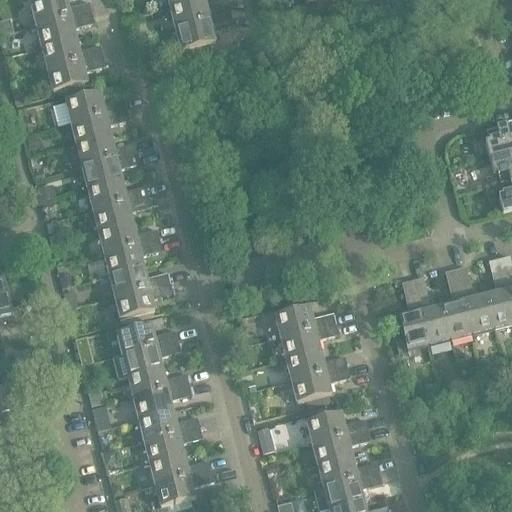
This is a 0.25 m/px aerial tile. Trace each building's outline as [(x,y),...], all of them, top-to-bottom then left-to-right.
[(64,0),(61,0),(30,8),(36,30),(92,16),(89,6),(68,11),(64,0)] [(166,0),(169,11),(204,3),(203,0),(166,0)] [(204,3),(169,11),(175,33),(231,19),(228,8),(207,14),(204,3)] [(306,6),(292,10),(295,22),(310,18),(306,6)] [(73,32),(94,27),(92,16),(36,30),(41,52),(76,43),(73,32)] [(231,19),(175,33),(180,55),(215,46),(212,35),(233,30),(231,19)] [(10,23),(0,25),(0,36),(1,39),(13,36),(10,23)] [(76,43),(41,52),(47,74),(103,60),(100,49),(79,54),(76,43)] [(84,76),(105,70),(103,60),(47,74),(52,96),(87,87),(84,76)] [(99,96),(65,105),(71,128),(126,114),(124,103),(102,108),(99,96)] [(17,98),(13,99),(15,110),(23,108),(22,102),(17,98)] [(126,114),(71,128),(76,149),(110,141),(108,129),(129,124),(126,114)] [(489,145),(484,146),(488,160),(489,160),(489,162),(493,161),(511,156),(511,127),(496,131),(498,140),(488,143),(489,145)] [(35,138),(26,140),(29,152),(38,149),(35,138)] [(110,141),(76,149),(81,171),(137,157),(135,146),(113,152),(110,141)] [(489,163),(490,164),(489,165),(492,179),(497,178),(500,189),(510,187),(509,186),(511,185),(511,156),(493,161),(493,162),(489,163)] [(137,157),(81,171),(87,193),(121,184),(119,173),(140,168),(137,157)] [(121,184),(87,193),(92,215),(148,200),(146,190),(124,195),(121,184)] [(510,187),(511,195),(502,197),(502,199),(498,201),(502,215),(502,214),(503,216),(506,215),(506,216),(511,214),(511,185),(509,186),(510,187)] [(52,188),(36,192),(39,205),(51,202),(55,201),(52,188)] [(148,200),(92,215),(98,236),(132,228),(130,216),(151,211),(148,200)] [(51,202),(39,205),(41,213),(53,210),(51,202)] [(132,228),(98,236),(103,258),(159,244),(156,233),(135,239),(132,228)] [(56,238),(48,240),(50,248),(58,246),(56,238)] [(143,271),(140,260),(162,254),(159,244),(103,258),(109,280),(143,271)] [(511,271),(509,260),(499,263),(511,315),(511,271)] [(496,297),(485,300),(493,334),(511,329),(511,315),(499,263),(488,265),(496,297)] [(143,271),(109,280),(114,301),(170,287),(167,277),(146,282),(143,271)] [(466,271),(455,274),(472,339),(493,334),(485,300),(474,303),(466,271)] [(445,276),(452,308),(442,311),(450,345),(472,339),(455,274),(445,276)] [(72,277),(58,280),(61,292),(75,288),(72,277)] [(0,280),(0,321),(12,318),(2,280),(0,280)] [(423,282),(412,284),(428,350),(450,345),(442,311),(430,313),(423,282)] [(412,284),(401,287),(409,319),(399,321),(398,321),(407,356),(407,355),(428,350),(412,284)] [(170,287),(114,301),(120,324),(154,315),(151,303),(173,298),(170,287)] [(73,294),(62,297),(66,313),(77,311),(73,294)] [(309,311),(274,320),(280,342),(336,328),(333,317),(312,323),(309,311)] [(151,328),(116,337),(122,359),(178,345),(175,334),(154,340),(151,328)] [(320,355),(317,344),(338,338),(336,328),(280,342),(286,364),(320,355)] [(239,335),(226,338),(230,354),(243,351),(239,335)] [(87,340),(74,343),(80,369),(93,366),(87,340)] [(122,359),(112,362),(118,383),(127,381),(162,372),(159,361),(180,356),(178,345),(122,359)] [(320,355),(286,364),(291,385),(347,371),(344,361),(323,366),(320,355)] [(347,371),(291,385),(297,408),(331,399),(328,387),(349,382),(347,371)] [(162,372),(127,381),(133,402),(189,388),(186,378),(165,383),(162,372)] [(16,385),(22,409),(23,409),(23,408),(32,406),(33,407),(34,406),(28,382),(16,385)] [(253,384),(246,386),(249,396),(256,394),(253,384)] [(21,410),(22,409),(16,385),(5,388),(11,412),(12,412),(12,411),(21,409),(21,410)] [(5,388),(0,388),(0,414),(1,415),(1,414),(10,412),(11,412),(5,388)] [(99,388),(86,391),(86,394),(90,410),(103,407),(99,388)] [(189,388),(133,402),(138,424),(173,415),(170,404),(191,399),(189,388)] [(173,415),(138,424),(144,446),(200,432),(197,421),(176,427),(173,415)] [(341,417),(306,426),(312,448),(368,434),(365,423),(344,429),(341,417)] [(184,459),(181,448),(202,442),(200,432),(144,446),(149,468),(184,459)] [(368,434),(312,448),(317,470),(352,461),(349,450),(370,445),(368,434)] [(115,453),(102,456),(105,468),(118,465),(115,453)] [(184,459),(149,468),(154,489),(210,475),(208,465),(186,470),(184,459)] [(352,461),(317,470),(323,491),(379,477),(376,467),(355,472),(352,461)] [(277,466),(267,468),(270,482),(280,479),(277,466)] [(210,475),(154,489),(160,511),(195,503),(192,491),(213,486),(210,475)] [(360,493),(381,488),(379,477),(323,491),(313,494),(317,511),(332,511),(363,504),(360,493)] [(116,488),(110,490),(113,500),(123,497),(122,492),(116,488)] [(227,491),(216,493),(219,504),(229,501),(227,491)]
